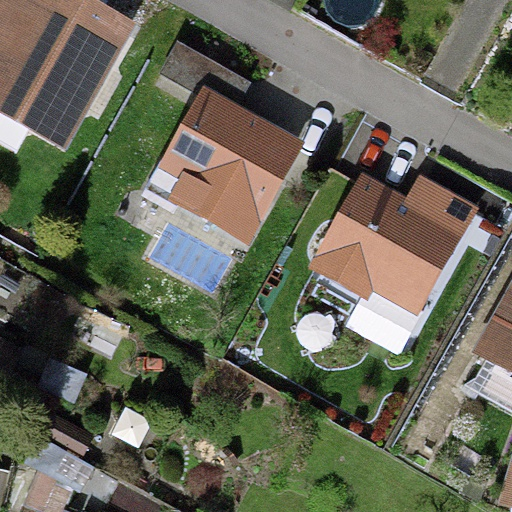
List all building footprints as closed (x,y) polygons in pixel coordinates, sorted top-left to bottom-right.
[(0,103),(65,138),(123,31),(66,0),(6,0),(0,11),(0,57),(8,62),(0,76),(0,103)] [(242,255),(302,153),(199,93),(147,182),(207,217),(199,229),(242,255)] [(415,332),(475,219),(412,186),(398,211),(347,183),(294,282),(357,316),(363,304),(415,332)] [(511,383),(511,282),(469,360),(511,383)] [(18,347),(0,340),(0,388),(2,389),(18,347)]
